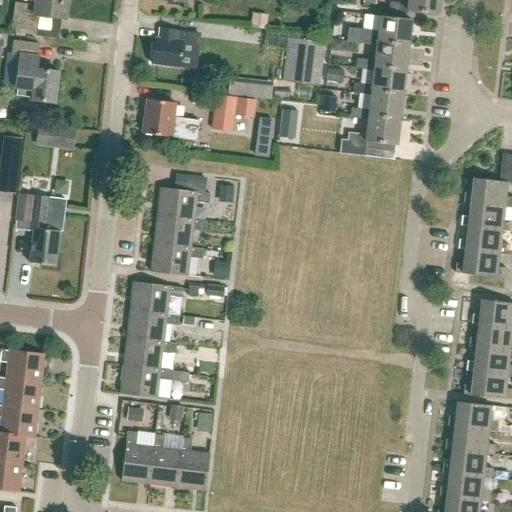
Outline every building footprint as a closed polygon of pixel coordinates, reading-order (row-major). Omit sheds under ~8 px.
[(65,21),(68,0),(35,0),(34,8),(15,5),(12,30),(36,33),(38,18),(65,21)] [(438,15),(440,0),(407,0),(407,4),(390,2),(389,12),(408,14),(408,11),(438,15)] [(254,14),(252,26),(266,28),(268,16),(254,14)] [(377,43),(408,46),(412,21),(380,17),(378,32),(348,28),(347,42),(376,46),(377,43)] [(224,25),(222,34),(240,38),(242,29),(224,25)] [(191,44),(193,33),(184,32),(160,29),(159,40),(155,39),(152,64),(179,67),(182,43),(191,44)] [(312,85),(317,42),(297,39),(295,53),(298,54),(296,69),(293,69),(292,82),(312,85)] [(54,104),(58,74),(36,71),(37,58),(38,46),(12,43),(11,56),(20,57),(16,89),(17,90),(16,97),(31,99),(31,101),(54,104)] [(405,71),(408,46),(377,43),(376,46),(374,62),(358,60),(356,68),(373,70),(374,67),(405,71)] [(402,95),(405,71),(374,67),(373,70),(371,86),(355,84),(354,93),(370,95),(371,91),(402,95)] [(328,70),(327,82),(329,83),(340,84),(341,71),(331,70),(328,70)] [(399,120),(402,95),(371,91),(370,95),(368,111),(351,109),(350,118),(367,120),(368,116),(399,120)] [(215,96),(212,118),(234,121),(237,99),(215,96)] [(324,97),(323,113),(335,115),(336,99),(324,97)] [(236,116),(253,118),(255,102),(239,99),(236,116)] [(175,104),(147,100),(143,134),(196,141),(198,121),(173,118),(175,104)] [(281,120),(280,122),(297,124),(298,113),(281,112),(281,120)] [(396,145),(399,120),(368,116),(367,120),(365,135),(348,133),(347,141),(341,140),(340,153),(364,156),(366,141),(396,145)] [(260,120),(255,157),(269,159),(274,121),(260,120)] [(39,128),(37,144),(53,146),(55,130),(39,128)] [(0,166),(0,193),(15,195),(21,140),(3,138),(0,166)] [(511,183),(511,175),(511,155),(502,155),(499,182),(511,183)] [(204,192),(206,180),(177,176),(176,189),(204,192)] [(504,207),(504,208),(511,208),(511,198),(505,198),(507,183),(473,179),(471,193),(465,193),(463,203),(470,203),(504,207)] [(220,187),(219,200),(232,201),(234,189),(220,187)] [(194,221),(196,203),(209,205),(210,195),(161,189),(157,217),(194,221)] [(29,264),(55,267),(60,233),(62,233),(66,201),(20,195),(15,227),(28,229),(28,230),(33,231),(29,264)] [(511,222),(503,221),(504,208),(504,207),(470,203),(469,217),(462,217),(461,226),(468,227),(502,231),(511,232),(511,222)] [(207,222),(194,221),(157,217),(154,244),(191,249),(191,248),(193,230),(205,232),(207,222)] [(500,245),(502,231),(468,227),(466,241),(459,240),(458,250),(465,250),(499,254),(499,255),(508,256),(509,246),(500,245)] [(337,246),(351,251),(354,238),(341,234),(337,246)] [(202,260),(204,250),(191,248),(191,249),(154,244),(150,272),(187,277),(189,259),(202,260)] [(497,268),(499,255),(499,254),(465,250),(464,264),(457,263),(456,274),(505,279),(507,269),(497,268)] [(338,261),(338,309),(371,309),(371,261),(338,261)] [(219,263),(217,279),(227,280),(229,265),(219,263)] [(167,315),(167,314),(169,297),(181,298),(183,288),(134,282),(130,311),(167,315)] [(208,286),(206,296),(223,298),(224,288),(208,286)] [(190,287),(188,297),(197,298),(198,288),(190,287)] [(511,328),(511,303),(482,300),(480,315),(473,314),(472,324),(479,325),(511,328)] [(179,316),(167,314),(167,315),(130,311),(127,339),(164,343),(164,342),(166,324),(178,326),(179,316)] [(184,317),(183,325),(193,326),(194,319),(184,317)] [(471,338),(470,348),(476,349),(477,348),(510,352),(511,352),(511,342),(511,343),(511,337),(511,328),(479,325),(478,339),(471,338)] [(176,343),(164,342),(164,343),(127,339),(124,366),(160,371),(161,369),(163,352),(175,353),(176,343)] [(511,366),(509,366),(510,352),(477,348),(476,349),(475,362),(468,361),(467,371),(474,372),(474,371),(508,375),(507,376),(511,376),(511,366)] [(6,379),(41,383),(44,355),(9,351),(1,350),(0,358),(0,362),(8,364),(6,379)] [(219,363),(220,351),(209,350),(208,361),(219,363)] [(173,371),(161,369),(160,371),(124,366),(121,395),(157,399),(159,379),(172,380),(173,371)] [(511,389),(506,389),(507,376),(508,375),(474,371),(474,372),(472,386),(465,385),(464,395),(511,400),(511,389)] [(6,379),(0,378),(0,390),(5,391),(3,406),(3,407),(38,411),(41,383),(6,379)] [(449,426),(456,427),(489,431),(498,432),(499,422),(490,421),(491,407),(458,403),(457,418),(450,417),(449,426)] [(3,407),(3,406),(0,405),(0,418),(1,419),(0,428),(0,433),(26,437),(26,438),(34,439),(38,411),(3,407)] [(171,407),(170,416),(182,417),(183,408),(171,407)] [(128,409),(127,421),(139,422),(140,410),(128,409)] [(200,415),(198,428),(210,429),(212,416),(200,415)] [(447,440),(446,450),(453,451),(453,450),(486,454),(495,455),(496,446),(487,445),(489,431),(456,427),(454,441),(447,440)] [(154,448),(153,448),(136,446),(137,433),(127,432),(121,481),(150,484),(154,448)] [(0,433),(0,461),(22,464),(26,438),(26,437),(0,433)] [(181,452),(180,452),(163,450),(164,436),(154,435),(153,448),(154,448),(150,484),(177,487),(181,452)] [(181,452),(177,487),(206,490),(210,455),(190,453),(192,439),(182,438),(180,452),(181,452)] [(444,464),(443,473),(450,474),(484,477),(483,478),(492,479),(493,469),(484,468),(486,454),(453,450),(453,451),(451,464),(444,464)] [(0,490),(19,492),(22,464),(0,461),(0,490)] [(482,492),(483,478),(484,477),(450,474),(449,488),(442,487),(440,497),(448,498),(448,497),(481,501),(481,502),(490,503),(491,493),(482,492)] [(479,511),(481,502),(481,501),(448,497),(448,498),(446,511),(445,511),(439,511),(438,511),(479,511)]
